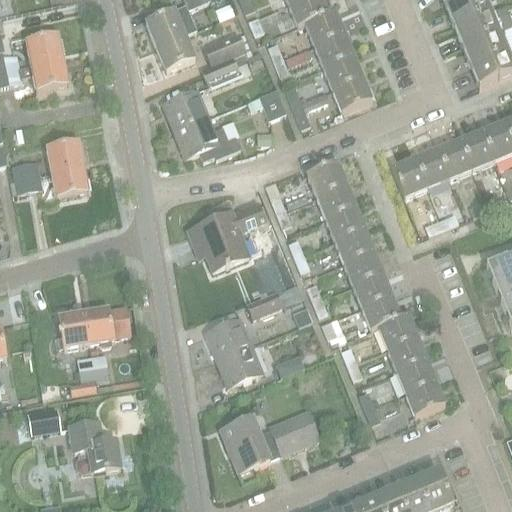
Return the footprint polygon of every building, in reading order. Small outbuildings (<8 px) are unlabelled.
[(180,0),(185,11),(144,28),(154,52),(182,40),(195,35),(188,16),(207,7),(204,0),(180,0)] [(247,0),(244,0),(238,3),(245,20),(254,16),(247,0)] [(297,33),(303,31),(325,19),(317,0),(304,0),(286,8),(297,33)] [(439,0),(444,11),(470,0),(439,0)] [(470,0),(444,11),(453,32),(487,17),(480,0),(470,0)] [(303,31),(312,51),(343,38),(333,16),(325,19),(303,31)] [(453,32),(461,52),(496,38),(487,17),(453,32)] [(248,27),(254,42),(263,38),(257,23),(248,27)] [(312,51),(321,73),(351,60),(343,38),(312,51)] [(461,52),(469,73),(504,58),(496,38),(461,52)] [(25,46),(29,71),(62,64),(57,40),(25,46)] [(182,40),(154,52),(164,77),(193,65),(182,40)] [(202,55),(210,73),(245,59),(237,40),(202,55)] [(267,53),(273,67),(283,63),(277,49),(267,53)] [(511,77),(504,58),(469,73),(478,93),(511,78),(511,77)] [(245,59),(210,73),(201,78),(208,93),(239,80),(235,70),(247,65),(245,59)] [(20,87),(19,83),(17,73),(15,60),(3,63),(7,90),(20,87)] [(321,73),(331,97),(361,82),(351,60),(321,73)] [(283,63),(273,67),(281,89),(291,85),(283,63)] [(17,73),(19,83),(31,81),(34,96),(67,90),(62,64),(29,71),(17,73)] [(361,82),(331,97),(340,119),(371,106),(361,82)] [(284,98),(290,112),(300,107),(294,93),(284,98)] [(257,102),(267,127),(285,120),(274,95),(257,102)] [(162,110),(173,137),(207,123),(196,96),(162,110)] [(300,108),(290,112),(296,127),(300,135),(310,131),(306,123),(303,117),(328,108),(324,99),(300,108)] [(207,123),(173,137),(184,164),(198,158),(202,166),(213,162),(215,164),(239,154),(234,142),(227,145),(221,132),(213,136),(207,123)] [(511,124),(501,129),(511,154),(511,124)] [(511,154),(501,129),(480,137),(492,168),(511,159),(511,154)] [(480,137),(457,147),(469,178),(492,168),(480,137)] [(270,138),(257,139),(257,151),(270,150),(270,138)] [(45,153),(50,177),(82,170),(77,147),(45,153)] [(457,147),(436,156),(447,186),(469,178),(457,147)] [(436,156),(413,165),(425,195),(447,186),(436,156)] [(425,195),(413,165),(392,174),(404,204),(425,195)] [(11,171),(13,185),(39,181),(37,167),(11,171)] [(307,180),(316,202),(346,189),(337,168),(307,180)] [(82,170),(50,177),(55,203),(87,197),(82,170)] [(39,181),(13,185),(13,186),(9,186),(12,200),(42,194),(39,181)] [(316,202),(325,224),(355,211),(346,189),(316,202)] [(285,206),(288,214),(307,206),(304,198),(285,206)] [(269,205),(275,220),(284,216),(279,201),(269,205)] [(484,208),(482,208),(486,218),(502,211),(502,210),(498,202),(493,204),(484,208)] [(486,218),(482,208),(468,214),(472,222),(472,224),(486,218)] [(241,217),(241,219),(231,223),(230,221),(187,238),(193,252),(200,249),(211,277),(247,262),(237,239),(262,228),(255,211),(241,217)] [(325,224),(333,246),(364,233),(355,211),(325,224)] [(284,216),(275,220),(281,235),(291,231),(284,216)] [(453,220),(438,226),(442,235),(457,229),(456,228),(453,220)] [(442,235),(438,226),(423,232),(427,241),(442,235)] [(333,246),(342,268),(372,255),(364,233),(333,246)] [(288,250),(294,264),(303,260),(297,246),(288,250)] [(342,268),(351,291),(381,277),(372,255),(342,268)] [(303,260),(294,264),(300,279),(309,275),(303,260)] [(511,260),(506,263),(505,262),(485,271),(510,333),(511,332),(511,260)] [(351,291),(360,311),(390,299),(381,277),(351,291)] [(282,312),(301,304),(295,289),(246,309),(253,326),(283,313),(282,312)] [(315,290),(305,294),(311,308),(321,304),(317,294),(315,290)] [(369,336),(377,333),(399,321),(390,299),(360,311),(369,336)] [(321,304),(311,308),(318,323),(327,319),(321,305),(321,304)] [(107,313),(82,318),(87,350),(97,348),(101,353),(109,352),(110,346),(113,346),(112,344),(129,341),(124,312),(108,315),(107,313)] [(87,350),(82,318),(57,322),(62,354),(87,350)] [(377,333),(385,354),(416,341),(407,318),(399,321),(377,333)] [(204,340),(215,366),(249,352),(238,325),(204,340)] [(326,346),(329,345),(332,352),(345,346),(343,339),(341,340),(335,325),(320,330),(326,346)] [(385,354),(394,376),(425,362),(416,341),(385,354)] [(249,352),(215,366),(227,394),(261,380),(249,352)] [(341,357),(347,372),(356,368),(350,353),(341,357)] [(103,360),(89,362),(93,387),(107,385),(103,360)] [(275,370),(280,382),(303,373),(299,361),(275,370)] [(93,387),(89,362),(75,364),(80,390),(93,387)] [(394,376),(403,398),(433,384),(425,362),(394,376)] [(356,368),(347,372),(353,387),(362,383),(356,368)] [(433,384),(403,398),(412,421),(443,408),(433,384)] [(80,390),(69,391),(71,402),(95,398),(94,393),(93,387),(80,390)] [(360,400),(365,415),(375,411),(369,396),(360,400)] [(375,411),(365,415),(371,430),(381,426),(375,411)] [(26,420),(30,442),(60,437),(57,415),(26,420)] [(219,437),(237,478),(269,466),(268,464),(279,460),(280,460),(318,444),(306,418),(269,433),(270,436),(259,441),(251,423),(219,437)] [(75,467),(76,476),(81,479),(91,477),(91,478),(119,473),(115,446),(100,449),(97,429),(69,434),(73,458),(77,458),(78,463),(75,467)] [(451,511),(437,478),(418,486),(428,511),(451,511)] [(428,511),(418,486),(397,494),(404,511),(428,511)] [(404,511),(397,494),(377,503),(380,511),(404,511)] [(380,511),(377,503),(357,511),(356,511),(380,511)]
